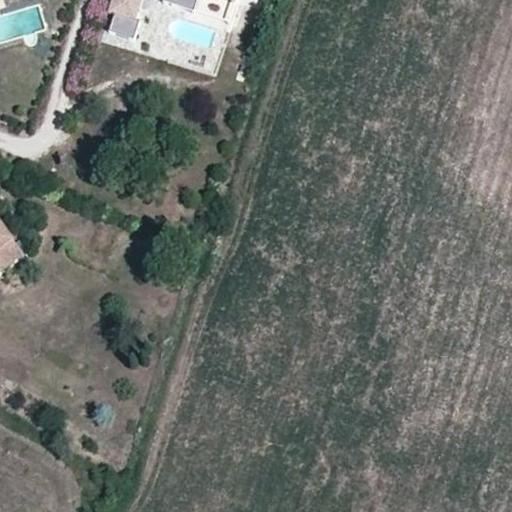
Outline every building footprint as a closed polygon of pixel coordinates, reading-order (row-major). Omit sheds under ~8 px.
[(111,0),(108,11),(115,13),(135,20),(141,0),(111,0)] [(168,0),(195,9),(197,0),(168,0)] [(135,20),(115,13),(110,28),(135,37),(140,21),(135,20)] [(0,252),(13,243),(0,225),(0,252)] [(0,276),(25,259),(13,243),(0,252),(0,276)]
